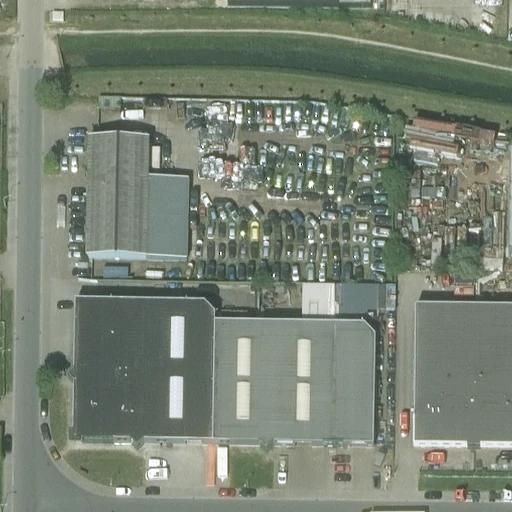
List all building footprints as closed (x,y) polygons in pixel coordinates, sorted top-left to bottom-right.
[(224,0),(225,8),(337,8),(368,8),(368,0),(224,0)] [(89,141),(87,261),(187,263),(188,183),(148,182),(149,142),(89,141)] [(213,444),(214,323),(215,315),(204,303),(74,302),(74,372),(68,378),(74,385),(73,432),(83,442),(131,443),(137,449),(143,443),(213,444)] [(511,311),(475,311),(415,310),(414,423),(413,450),(511,451),(511,311)] [(364,325),(214,323),(213,444),(260,444),(267,451),(273,445),(374,446),(375,336),(364,325)]
